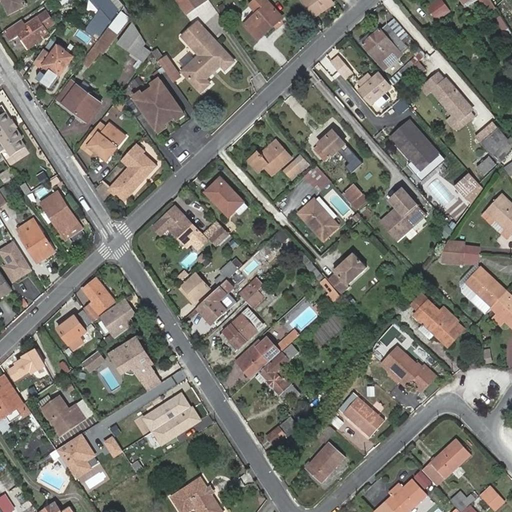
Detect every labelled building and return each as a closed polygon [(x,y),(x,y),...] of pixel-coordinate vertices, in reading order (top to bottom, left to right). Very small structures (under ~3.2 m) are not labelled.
[(22,0),(1,0),(8,14),(25,6),(22,0)] [(95,0),(103,9),(87,31),(98,39),(102,34),(119,10),(118,10),(124,5),(119,0),(95,0)] [(180,0),(189,12),(195,7),(190,0),(180,0)] [(268,0),(254,0),(251,3),(258,11),(245,22),(258,38),(283,16),(268,0)] [(300,0),(313,17),(317,14),(314,10),(328,0),(300,0)] [(333,3),(331,0),(328,0),(314,10),(317,14),(333,3)] [(422,17),(428,12),(418,0),(412,0),(410,2),(412,4),(405,9),(412,18),(418,13),(422,17)] [(438,0),(429,7),(438,19),(450,11),(441,0),(438,0)] [(462,0),(463,2),(467,0),(481,0),(489,12),(497,7),(492,0),(462,0)] [(23,20),(6,30),(13,40),(21,35),(30,48),(44,38),(42,36),(49,32),(47,28),(56,23),(48,11),(27,26),(23,20)] [(511,31),(511,30),(504,19),(499,22),(505,30),(506,30),(509,34),(511,31)] [(235,61),(200,21),(183,35),(188,42),(193,37),(205,51),(201,55),(183,71),(200,91),(210,83),(206,79),(212,73),(211,71),(213,68),(216,71),(222,65),(225,69),(235,61)] [(364,46),(386,70),(400,57),(397,54),(407,46),(389,25),(383,31),(382,30),(364,46)] [(113,31),(99,49),(104,53),(119,35),(113,31)] [(193,37),(188,42),(201,55),(205,51),(193,37)] [(128,50),(144,62),(151,52),(136,40),(128,50)] [(53,53),(46,48),(37,61),(59,77),(73,58),(65,52),(66,49),(60,44),(53,53)] [(168,59),(165,54),(158,59),(162,64),(168,59)] [(354,73),(338,55),(330,62),(346,80),(354,73)] [(175,68),(168,59),(162,64),(168,72),(175,68)] [(178,73),(175,68),(168,72),(172,78),(178,73)] [(379,74),(360,90),(372,104),(391,88),(379,74)] [(427,85),(459,121),(472,109),(446,79),(445,81),(439,74),(427,85)] [(140,76),(130,82),(135,90),(144,85),(140,76)] [(71,80),(57,98),(64,104),(78,85),(71,80)] [(136,100),(158,129),(165,124),(176,116),(183,110),(161,81),(154,86),(143,94),(136,100)] [(64,104),(79,116),(81,113),(90,120),(102,104),(78,85),(64,104)] [(134,97),(136,100),(143,94),(141,91),(134,97)] [(127,102),(137,117),(143,113),(133,98),(127,102)] [(0,138),(6,148),(12,157),(27,147),(5,114),(7,113),(3,106),(0,107),(0,138)] [(183,110),(176,116),(178,119),(185,114),(183,110)] [(81,113),(79,116),(88,122),(90,120),(81,113)] [(424,167),(439,154),(410,120),(391,136),(412,160),(416,157),(424,167)] [(103,127),(99,123),(85,143),(104,157),(106,158),(109,154),(111,156),(128,134),(112,122),(103,133),(100,130),(103,127)] [(476,138),(492,156),(508,140),(493,123),(476,138)] [(165,124),(158,129),(160,132),(167,127),(165,124)] [(326,160),(347,143),(336,130),(316,147),(326,160)] [(265,155),(280,142),(278,140),(260,154),(263,157),(265,155)] [(294,158),(280,142),(265,155),(263,157),(260,154),(259,152),(248,161),(259,173),(266,168),(273,176),(294,158)] [(104,157),(85,143),(81,147),(100,162),(104,157)] [(138,143),(123,160),(129,166),(108,188),(115,195),(117,194),(125,202),(146,180),(144,178),(148,174),(150,175),(158,167),(145,154),(147,152),(138,143)] [(444,160),(439,154),(424,167),(416,157),(412,160),(410,162),(423,177),(444,160)] [(477,168),(486,176),(498,163),(490,155),(477,168)] [(297,162),(285,172),(290,177),(302,167),(297,162)] [(328,179),(317,166),(306,176),(317,188),(319,187),(328,179)] [(1,174),(7,182),(15,177),(9,169),(1,174)] [(469,205),(481,188),(468,173),(452,186),(469,205)] [(328,179),(319,187),(324,192),(334,183),(329,178),(328,179)] [(216,189),(210,195),(231,216),(246,201),(233,189),(232,190),(221,179),(213,186),(216,189)] [(27,195),(33,192),(27,182),(22,185),(27,195)] [(369,200),(355,184),(345,193),(359,209),(369,200)] [(213,186),(207,192),(210,195),(216,189),(213,186)] [(511,193),(508,190),(493,205),(502,214),(504,212),(511,219),(511,222),(511,223),(511,193)] [(42,202),(66,240),(82,229),(58,192),(42,202)] [(408,196),(405,192),(398,195),(402,201),(408,196)] [(398,209),(381,223),(397,242),(426,217),(408,196),(402,201),(398,195),(391,201),(398,209)] [(321,198),(316,202),(333,221),(334,220),(338,217),(321,198)] [(308,216),(304,219),(323,240),(339,226),(334,220),(333,221),(316,202),(315,201),(304,210),(308,216)] [(170,227),(174,232),(186,244),(200,230),(177,205),(155,226),(163,234),(170,227)] [(489,209),(511,230),(511,223),(511,222),(511,219),(504,212),(502,214),(493,205),(489,209)] [(300,214),(304,219),(308,216),(304,210),(300,214)] [(34,220),(18,230),(21,236),(38,225),(34,220)] [(230,235),(218,222),(211,228),(206,233),(217,246),(230,235)] [(21,236),(38,262),(55,251),(38,225),(21,236)] [(0,272),(2,273),(4,272),(7,270),(12,278),(23,272),(3,240),(0,242),(0,272)] [(449,254),(466,253),(466,243),(450,244),(449,254)] [(312,264),(301,252),(298,255),(296,257),(306,269),(308,267),(311,265),(312,264)] [(466,264),(466,253),(449,254),(445,254),(445,265),(466,264)] [(336,273),(328,280),(341,295),(349,287),(348,285),(367,269),(354,254),(334,271),(336,273)] [(228,280),(239,270),(233,262),(221,273),(228,280)] [(323,278),(311,265),(308,267),(306,269),(305,270),(317,283),(323,278)] [(492,307),(507,291),(498,283),(496,285),(486,276),(488,274),(482,268),(467,283),(486,300),(485,301),(492,307)] [(496,285),(498,283),(488,274),(486,276),(496,285)] [(184,286),(197,302),(210,291),(197,275),(184,286)] [(84,290),(93,301),(88,306),(96,317),(115,303),(98,279),(84,290)] [(234,287),(228,280),(200,306),(215,322),(226,312),(218,302),(234,287)] [(233,300),(240,308),(248,301),(262,288),(263,286),(257,280),(252,284),(252,283),(233,300)] [(322,283),(337,301),(341,297),(326,280),(322,283)] [(466,284),(485,301),(486,300),(467,283),(466,284)] [(195,304),(197,302),(184,286),(181,289),(195,304)] [(262,288),(248,301),(255,308),(266,298),(261,293),(264,290),(262,288)] [(511,299),(511,296),(507,291),(492,307),(498,314),(499,312),(511,324),(511,300),(511,299)] [(414,317),(423,326),(425,324),(434,333),(432,334),(439,341),(441,338),(449,346),(458,336),(451,329),(458,321),(443,308),(439,312),(428,302),(430,301),(424,294),(413,306),(420,312),(414,317)] [(100,317),(115,337),(116,337),(134,324),(130,318),(126,312),(132,308),(126,299),(100,317)] [(200,306),(196,309),(211,325),(215,322),(200,306)] [(136,314),(132,308),(126,312),(130,318),(136,314)] [(243,315),(220,336),(236,353),(264,326),(256,318),(248,309),(243,315)] [(511,324),(499,312),(498,314),(505,320),(511,326),(511,324)] [(498,314),(494,318),(501,325),(505,320),(498,314)] [(60,328),(74,348),(84,340),(81,335),(87,331),(76,316),(60,328)] [(465,328),(458,321),(451,329),(458,336),(465,328)] [(425,324),(423,326),(432,334),(434,333),(425,324)] [(287,339),(291,344),(299,337),(294,332),(287,339)] [(138,337),(112,353),(124,371),(133,364),(142,378),(155,370),(151,364),(147,359),(151,357),(138,337)] [(281,353),(291,344),(287,339),(276,348),(281,353)] [(256,376),(278,355),(265,341),(260,346),(242,362),(256,376)] [(234,365),(250,381),(256,376),(242,362),(260,346),(257,343),(234,365)] [(280,370),(300,354),(294,346),(262,373),(267,379),(280,395),(284,392),(288,397),(291,393),(296,398),(301,394),(292,384),(293,382),(288,376),(286,378),(280,370)] [(92,355),(98,362),(108,355),(102,347),(92,355)] [(399,347),(398,348),(417,366),(418,365),(399,347)] [(383,363),(393,372),(395,370),(404,379),(403,381),(409,387),(424,371),(418,365),(417,366),(398,348),(383,363)] [(18,390),(26,402),(30,399),(21,384),(41,371),(36,363),(32,366),(27,359),(9,372),(19,389),(18,390)] [(155,370),(142,378),(150,390),(162,382),(155,370)] [(395,370),(393,372),(403,381),(404,379),(395,370)] [(267,379),(262,373),(256,377),(262,384),(267,379)] [(0,378),(0,397),(14,389),(6,375),(0,378)] [(367,386),(367,396),(375,396),(375,386),(367,386)] [(0,420),(24,405),(14,389),(0,397),(0,420)] [(117,395),(121,401),(130,395),(126,389),(117,395)] [(182,392),(142,418),(152,433),(192,407),(182,392)] [(340,410),(354,423),(356,421),(365,430),(363,432),(370,438),(385,421),(379,415),(377,416),(359,399),(360,397),(356,394),(340,410)] [(43,409),(61,435),(86,418),(77,405),(70,410),(61,397),(43,409)] [(379,415),(360,397),(359,399),(377,416),(379,415)] [(193,407),(192,407),(152,433),(161,447),(203,421),(193,407)] [(335,414),(329,420),(339,428),(345,422),(335,414)] [(292,420),(268,437),(274,445),(286,436),(287,438),(299,429),(292,420)] [(356,421),(354,423),(363,432),(365,430),(356,421)] [(329,424),(318,436),(325,443),(336,431),(329,424)] [(92,470),(87,462),(97,455),(81,434),(59,450),(80,480),(92,470)] [(439,458),(438,456),(431,462),(446,480),(453,473),(452,471),(470,454),(457,439),(447,447),(449,449),(439,458)] [(330,442),(320,452),(322,454),(313,463),(312,462),(305,469),(322,484),(328,477),(327,476),(345,456),(330,442)] [(447,447),(438,456),(439,458),(449,449),(447,447)] [(322,454),(320,452),(312,462),(313,463),(322,454)] [(452,471),(453,473),(472,456),(470,454),(452,471)] [(346,457),(345,456),(327,476),(328,477),(346,457)] [(431,462),(423,469),(438,487),(446,480),(431,462)] [(205,476),(177,495),(187,511),(188,511),(199,505),(204,511),(226,511),(228,511),(216,493),(212,486),(205,476)] [(395,495),(374,511),(409,511),(429,494),(414,478),(405,485),(402,482),(392,491),(395,495)] [(215,484),(212,486),(216,493),(220,490),(215,484)] [(500,497),(492,488),(482,498),(490,506),(500,497)] [(11,511),(16,509),(6,494),(0,498),(0,503),(5,511),(11,511)] [(452,500),(462,511),(469,506),(459,494),(452,500)] [(496,511),(506,503),(500,497),(490,506),(494,511),(496,511)] [(57,502),(40,511),(75,511),(72,506),(63,511),(57,502)]
